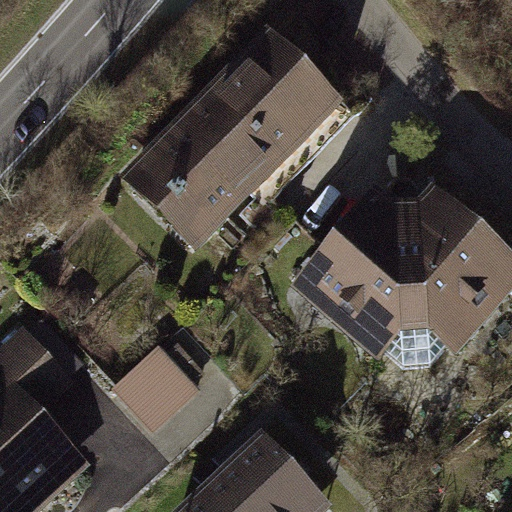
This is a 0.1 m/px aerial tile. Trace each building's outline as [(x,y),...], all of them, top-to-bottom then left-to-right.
[(274,25),(124,174),(200,250),(350,101),(274,25)] [(385,374),(419,372),(413,200),(396,200),(383,189),(292,295),(385,374)] [(428,199),(413,200),(419,372),(453,369),(511,300),(511,249),(439,189),(428,199)] [(47,281),(62,297),(73,286),(58,270),(47,281)] [(0,511),(52,511),(95,470),(39,414),(75,379),(25,328),(0,352),(0,511)] [(162,347),(114,391),(158,439),(206,394),(162,347)] [(264,439),(186,511),(330,511),(332,511),(264,439)]
